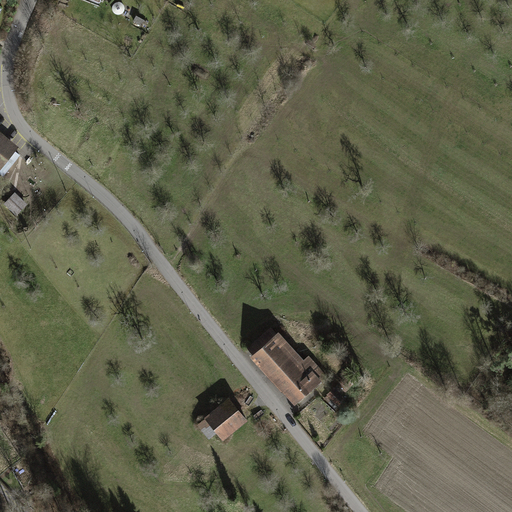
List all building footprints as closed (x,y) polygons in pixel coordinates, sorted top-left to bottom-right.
[(0,139),(0,167),(7,158),(14,164),(20,156),(0,139)] [(15,194),(6,204),(17,214),(26,205),(15,194)] [(256,359),(302,413),(337,383),(314,356),(305,364),(282,337),(256,359)] [(334,390),(325,398),(336,410),(345,401),(334,390)] [(207,418),(223,438),(246,419),(231,400),(207,418)]
